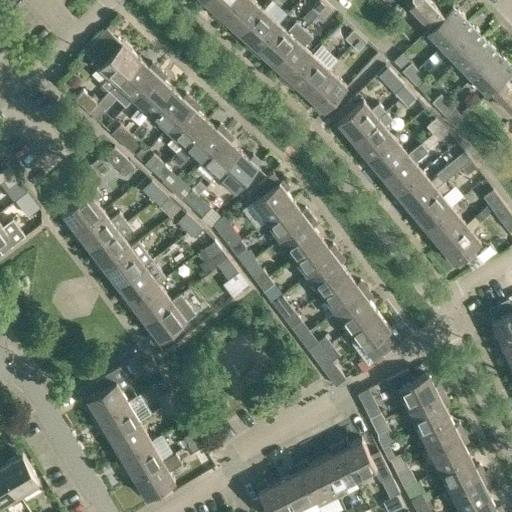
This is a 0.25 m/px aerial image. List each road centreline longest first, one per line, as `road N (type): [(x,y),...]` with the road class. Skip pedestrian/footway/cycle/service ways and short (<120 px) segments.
road 1 (residential): [(168,511),(269,436),(447,331),(436,306),(511,259)]
road 2 (residential): [(109,511),(12,361)]
road 3 (residential): [(0,80),(40,72),(104,0)]
